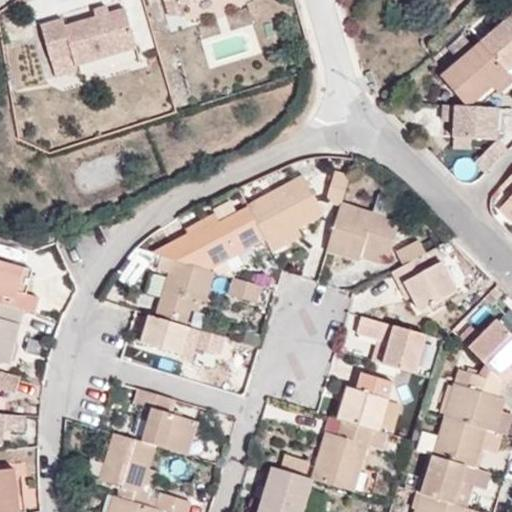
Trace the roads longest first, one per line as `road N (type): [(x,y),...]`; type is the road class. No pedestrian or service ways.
road 1 (residential): [(66,347),(99,268),(171,206),(311,143),(356,142)]
road 2 (residential): [(356,142),(375,141),(423,175),(511,268)]
road 3 (residential): [(66,347),(261,408)]
road 4 (residential): [(57,511),(54,385),(66,347)]
road 5 (residential): [(325,0),(356,142)]
